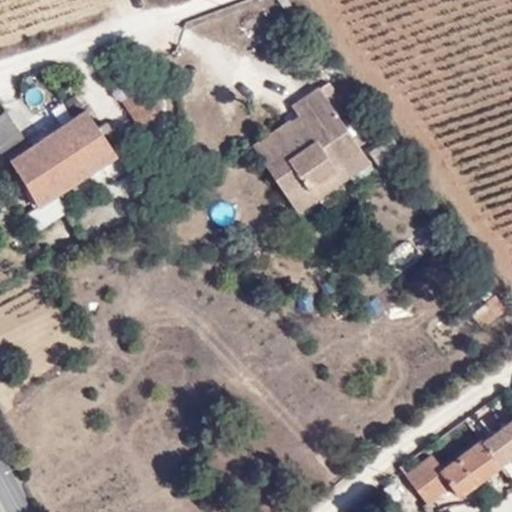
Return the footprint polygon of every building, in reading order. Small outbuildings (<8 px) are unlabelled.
[(177,97),(165,80),(136,101),(153,123),(169,112),(165,106),(177,97)] [(319,120),(310,126),(305,118),(268,142),(302,191),(319,179),(324,185),(354,165),(361,174),(383,159),(333,85),(307,102),(313,113),(319,120)] [(101,107),(44,146),(26,158),(57,203),(133,151),(101,107)] [(26,158),(44,146),(21,112),(1,126),(24,159),(26,158)] [(313,113),(305,118),(310,126),(319,120),(313,113)] [(324,185),(319,179),(302,191),(313,208),(361,174),(354,165),(324,185)] [(511,449),(511,417),(481,442),(477,438),(438,468),(428,456),(402,476),(423,504),(449,486),(458,493),(511,449)]
